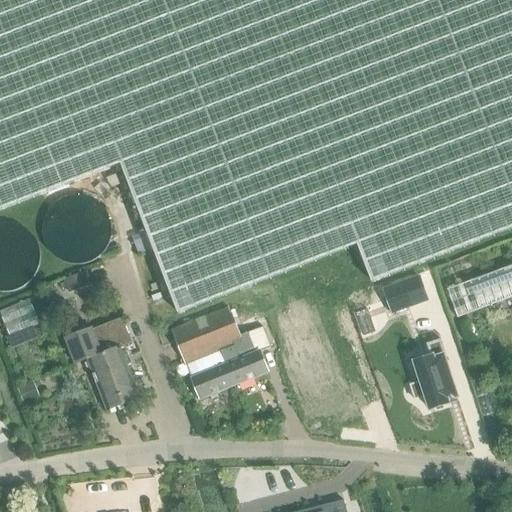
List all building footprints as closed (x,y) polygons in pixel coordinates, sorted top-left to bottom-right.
[(511,0),(0,0),(0,211),(122,165),(179,315),(361,246),(375,283),(511,230),(511,0)] [(511,267),(448,291),(458,318),(511,298),(511,267)] [(85,273),(64,280),(69,294),(90,287),(85,273)] [(419,279),(383,291),(391,313),(427,301),(419,279)] [(38,321),(28,296),(0,307),(0,313),(8,333),(38,321)] [(186,364),(223,350),(235,346),(233,342),(241,339),(230,308),(173,330),(186,364)] [(93,331),(103,357),(105,356),(124,405),(141,399),(122,349),(132,345),(122,321),(93,332),(93,331)] [(270,348),(263,330),(258,332),(241,339),(233,342),(235,346),(223,350),(237,387),(273,373),(264,351),(270,348)] [(76,367),(89,362),(103,357),(93,331),(67,341),(76,367)] [(441,340),(426,345),(430,356),(412,362),(418,382),(408,385),(414,403),(424,400),(428,413),(451,406),(450,403),(460,399),(441,340)] [(223,350),(186,364),(200,400),(237,387),(223,350)] [(108,411),(124,405),(105,356),(103,357),(89,362),(108,411)] [(25,405),(40,399),(35,384),(20,390),(25,405)]
